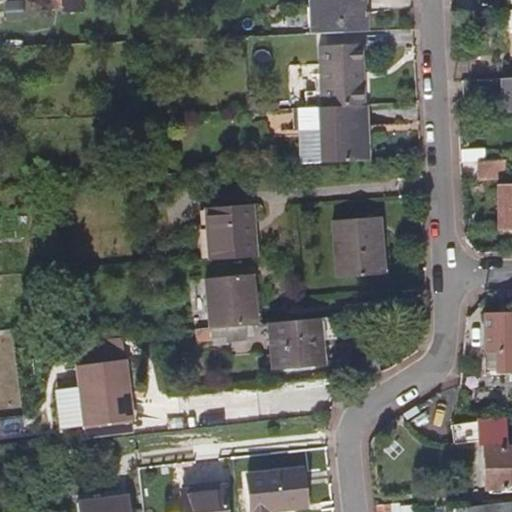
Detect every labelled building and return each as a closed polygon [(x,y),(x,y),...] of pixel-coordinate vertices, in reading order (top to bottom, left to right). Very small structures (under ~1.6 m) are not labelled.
[(362,33),(359,0),(303,0),(304,9),(310,9),(312,35),(362,33)] [(357,74),(355,46),(313,48),(317,109),(353,107),(351,74),(357,74)] [(359,107),(357,74),(351,74),(353,107),(359,107)] [(511,78),(497,79),(499,112),(511,111),(511,78)] [(363,166),(360,107),(359,107),(353,107),(317,109),(295,110),(298,168),(363,166)] [(500,179),(499,162),(471,163),(471,181),(500,179)] [(496,228),(511,228),(511,183),(494,184),(496,228)] [(272,258),(268,206),(221,208),(225,261),(272,258)] [(336,281),(383,278),(379,221),(332,225),(336,281)] [(260,324),(256,274),(210,278),(214,328),(218,328),(240,326),(260,324)] [(511,370),(511,315),(477,316),(479,351),(491,351),(491,371),(511,370)] [(479,351),(477,316),(461,317),(462,343),(463,361),(480,360),(479,351)] [(336,363),(332,318),(272,323),(277,368),(336,363)] [(261,334),(260,324),(240,326),(241,336),(261,334)] [(241,336),(240,326),(218,328),(219,341),(241,340),(241,336)] [(383,354),(367,349),(362,364),(378,370),(383,354)] [(129,356),(79,360),(82,423),(132,419),(129,356)] [(490,436),(487,419),(447,425),(449,441),(490,436)] [(511,488),(511,445),(481,450),(486,491),(511,488)] [(261,511),(261,510),(301,505),(297,469),(242,476),(245,511),(261,511)] [(200,488),(215,486),(216,480),(174,484),(175,495),(201,492),(200,488)] [(218,511),(215,486),(200,488),(201,492),(175,495),(176,511),(218,511)] [(72,511),(124,511),(122,497),(71,503),(72,511)]
